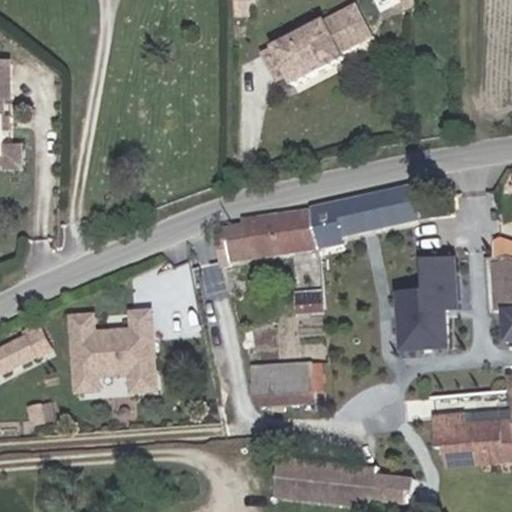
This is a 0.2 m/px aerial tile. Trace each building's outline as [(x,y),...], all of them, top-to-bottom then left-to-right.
[(286,81),(293,93),(299,102),(350,74),(347,70),(363,60),(346,28),(267,71),(275,87),(286,81)] [(0,69),(0,162),(17,163),(17,152),(18,105),(26,105),(27,70),(0,69)] [(286,81),(275,87),(282,98),(293,93),(286,81)] [(17,163),(0,162),(0,172),(17,173),(16,176),(35,176),(36,152),(17,152),(17,163)] [(391,204),(394,231),(425,227),(423,198),(391,204)] [(391,204),(372,207),(376,233),(394,231),(391,204)] [(376,233),(372,207),(348,211),(351,236),(376,233)] [(238,266),(242,268),(320,257),(321,265),(330,264),(328,241),(323,215),(299,220),(300,225),(260,233),(232,246),(238,266)] [(410,285),(410,339),(421,339),(454,338),(456,305),(463,305),(464,259),(438,258),(437,287),(427,287),(410,285)] [(310,295),(309,309),(319,312),(320,296),(310,295)] [(104,311),(74,313),(80,395),(136,391),(136,394),(167,392),(161,307),(135,309),(136,326),(105,328),(104,311)] [(46,324),(0,347),(0,379),(59,350),(46,324)] [(324,399),(321,372),(269,380),(271,406),(324,399)] [(511,420),(458,425),(460,445),(448,446),(450,465),(511,460),(511,420)] [(458,425),(439,427),(440,446),(448,446),(460,445),(458,425)] [(325,503),(329,467),(293,463),(289,499),(325,503)] [(344,505),(349,469),(329,467),(325,503),(344,505)] [(392,473),(349,469),(344,505),(384,509),(386,504),(395,505),(393,479),(392,473)] [(427,482),(393,479),(395,505),(423,508),(427,482)]
